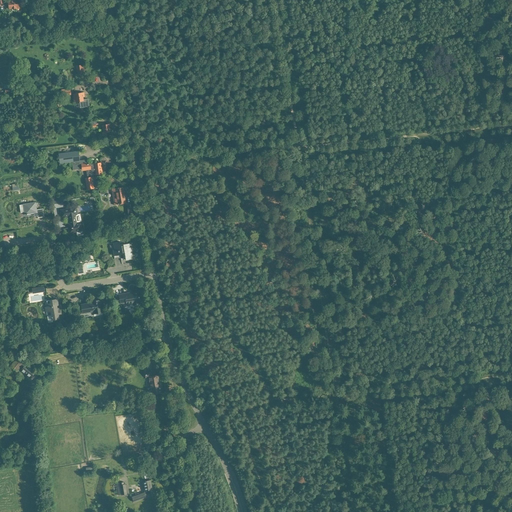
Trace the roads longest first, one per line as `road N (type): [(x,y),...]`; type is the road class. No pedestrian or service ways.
road 1 (track): [(352,511),(297,146)]
road 2 (unclassified): [(152,275),(105,0)]
road 3 (unclassified): [(152,275),(66,286),(43,238),(0,244)]
road 4 (unclassified): [(203,422),(166,341),(152,275)]
road 5 (track): [(205,154),(179,0)]
road 6 (track): [(511,378),(363,393)]
road 7 (track): [(297,146),(275,0)]
road 8 (track): [(420,136),(297,146)]
road 9 (track): [(297,146),(175,158)]
road 10 (track): [(363,393),(242,407)]
